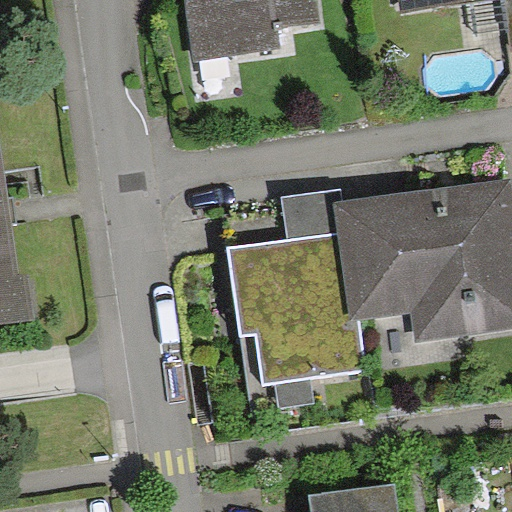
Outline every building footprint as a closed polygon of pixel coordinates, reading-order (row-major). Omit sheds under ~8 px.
[(190,0),(198,47),(284,35),(281,12),(319,7),(317,0),(190,0)] [(424,335),(511,322),(511,228),(507,190),(464,196),(346,212),(361,314),(420,306),(424,335)] [(0,323),(16,321),(0,201),(0,323)] [(266,389),(366,374),(345,234),(293,242),(277,245),(245,250),(266,389)] [(399,511),(396,486),(315,497),(317,511),(399,511)]
